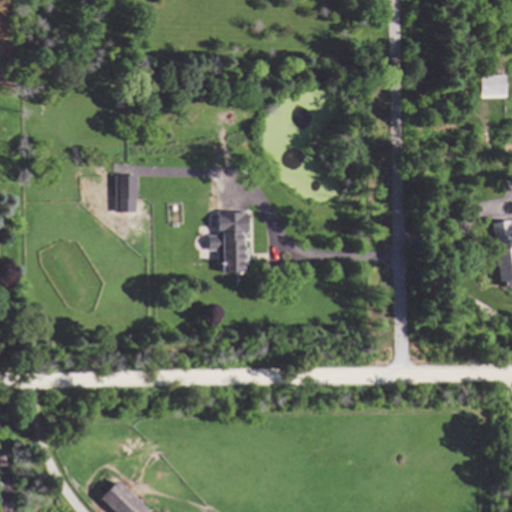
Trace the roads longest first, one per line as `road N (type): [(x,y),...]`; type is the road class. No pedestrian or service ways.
road 1 (residential): [(511,373),(0,382)]
road 2 (residential): [(400,374),(392,0)]
